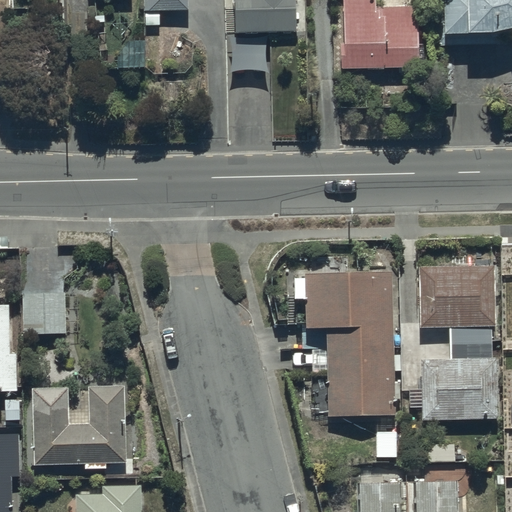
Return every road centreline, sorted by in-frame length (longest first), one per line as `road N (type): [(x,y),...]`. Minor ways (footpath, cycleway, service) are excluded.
road 1 (residential): [(170,178),(255,511)]
road 2 (tertiary): [(170,178),(511,171)]
road 3 (tertiary): [(0,182),(170,178)]
